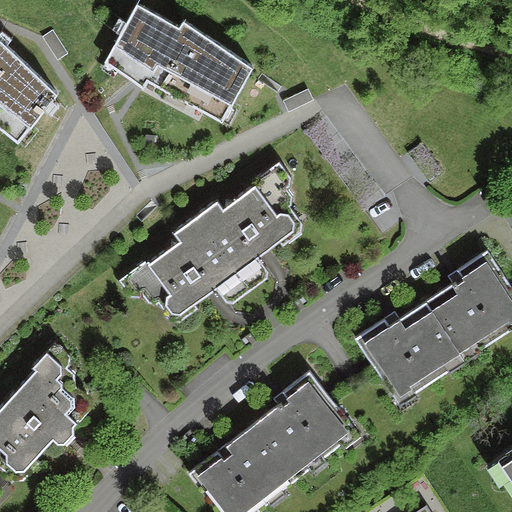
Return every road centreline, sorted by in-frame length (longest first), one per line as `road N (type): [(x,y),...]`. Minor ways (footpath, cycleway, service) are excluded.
road 1 (residential): [(91,511),(237,370),(496,199)]
road 2 (track): [(511,53),(460,42),(361,0)]
